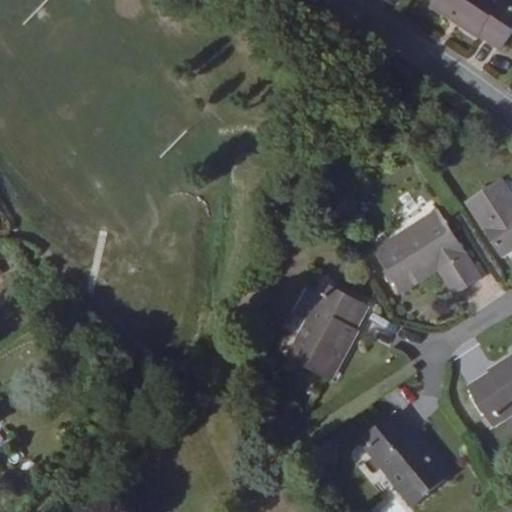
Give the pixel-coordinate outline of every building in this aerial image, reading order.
[(511,0),(435,0),(434,1),(504,47),(511,34),(511,0)] [(511,187),(505,176),(469,201),(504,255),(511,250),(511,187)] [(483,277),(439,210),(375,250),(400,288),(436,264),(456,294),(483,277)] [(329,285),(289,357),(331,380),(370,307),(329,285)] [(511,359),(472,385),(497,426),(511,416),(511,359)] [(453,476),(401,412),(364,443),(416,507),(453,476)]
